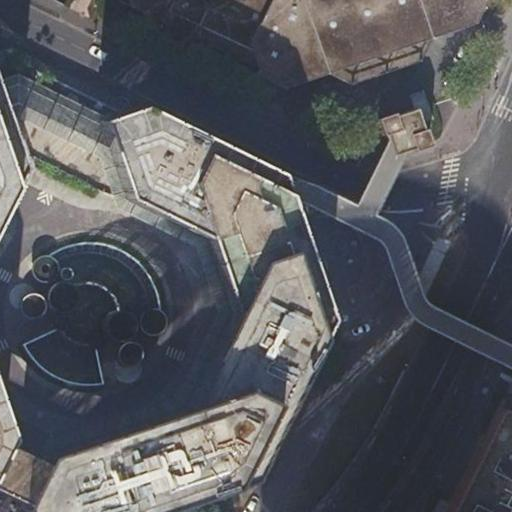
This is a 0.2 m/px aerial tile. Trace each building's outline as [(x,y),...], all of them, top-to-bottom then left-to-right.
[(137,0),(134,8),(165,23),(162,28),(196,45),(199,39),(262,69),(260,74),(289,88),(334,72),(357,83),(423,59),(436,34),(479,20),(488,0),(137,0)] [(0,445),(3,440),(0,432),(0,203),(3,198),(7,189),(9,185),(17,169),(13,159),(6,138),(0,120),(0,90),(103,140),(122,201),(201,240),(209,263),(214,277),(226,314),(179,409),(38,457),(12,509),(13,511),(157,511),(193,500),(245,483),(324,321),(303,260),(286,207),(281,193),(279,186),(275,176),(136,107),(128,111),(127,105),(111,97),(109,91),(91,82),(84,84),(82,83),(73,79),(65,75),(57,71),(48,66),(39,62),(30,58),(22,54),(13,49),(6,51),(0,53),(0,445)] [(387,141),(392,154),(405,150),(410,148),(405,134),(420,130),(418,123),(413,109),(392,116),(397,129),(385,133),(387,141)] [(374,118),(379,133),(379,135),(385,133),(397,129),(392,116),(391,113),(374,118)] [(429,146),(428,143),(423,129),(420,130),(405,134),(410,148),(411,151),(429,146)] [(511,511),(511,419),(509,418),(508,417),(496,411),(493,410),(442,511),(511,511)] [(21,448),(3,440),(0,445),(0,502),(12,509),(38,457),(21,448)]
